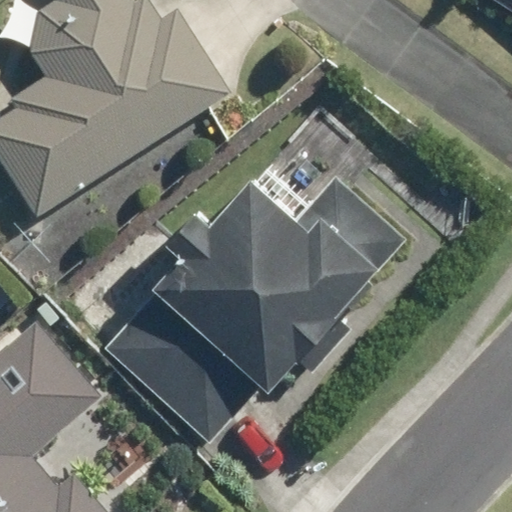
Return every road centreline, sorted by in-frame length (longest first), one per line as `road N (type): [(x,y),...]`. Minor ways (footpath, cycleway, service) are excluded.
road 1 (residential): [(511,133),(434,82),(340,0)]
road 2 (residential): [(511,385),(402,511)]
